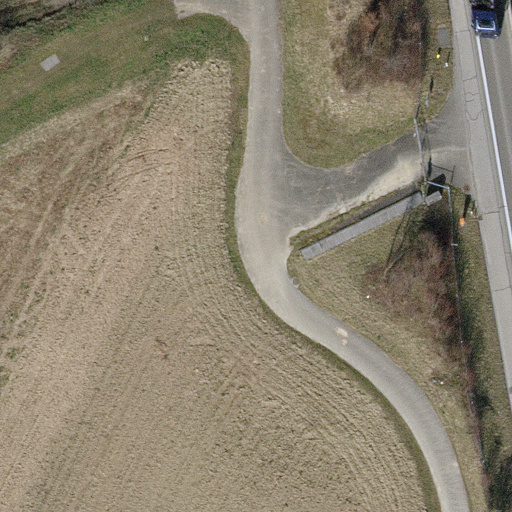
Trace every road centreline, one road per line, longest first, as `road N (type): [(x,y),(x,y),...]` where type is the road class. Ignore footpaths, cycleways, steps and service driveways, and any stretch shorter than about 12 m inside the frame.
road 1 (track): [(455,511),(433,441),(404,398),(295,313),(261,259),(263,0)]
road 2 (track): [(0,133),(221,0)]
